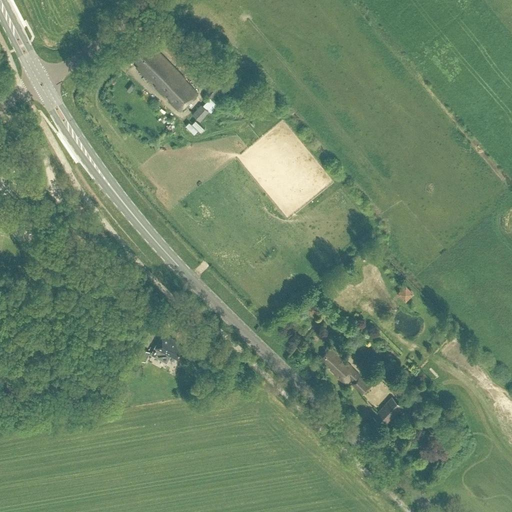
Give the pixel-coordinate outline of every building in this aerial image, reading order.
[(165,49),(171,44),(165,38),(159,44),(165,49)] [(172,43),(178,49),(183,45),(176,39),(172,43)] [(143,43),(130,55),(138,64),(136,66),(150,81),(152,80),(157,85),(155,87),(165,96),(167,94),(172,99),(170,101),(179,109),(197,91),(156,50),(154,52),(153,52),(144,42),(143,43)] [(171,44),(165,49),(182,66),(185,69),(187,67),(191,62),(188,60),(178,49),(172,43),(171,44)] [(191,62),(187,67),(202,82),(212,72),(197,57),(191,62)] [(216,81),(206,92),(210,97),(211,97),(222,87),(216,81)] [(200,120),(209,111),(203,105),(202,104),(193,113),(200,120)] [(186,124),(193,113),(186,109),(180,119),(186,124)] [(160,349),(156,356),(167,362),(171,354),(177,357),(183,346),(178,343),(179,341),(164,333),(163,333),(159,339),(155,347),(160,349)] [(142,347),(132,365),(139,369),(149,351),(142,347)] [(330,370),(345,384),(351,378),(353,381),(352,382),(363,392),(370,385),(366,381),(367,379),(365,378),(364,379),(359,375),(359,374),(331,348),(322,358),(332,368),(330,370)] [(375,365),(375,366),(375,367),(375,368),(376,369),(376,370),(377,370),(378,371),(379,371),(380,371),(381,371),(382,371),(383,370),(384,370),(384,369),(385,368),(385,367),(385,366),(385,365),(385,364),(385,363),(384,362),(383,362),(383,361),(382,361),(381,361),(380,361),(379,361),(378,361),(377,361),(377,362),(376,362),(375,363),(375,364),(375,365)] [(392,396),(374,416),(384,425),(402,405),(392,396)]
